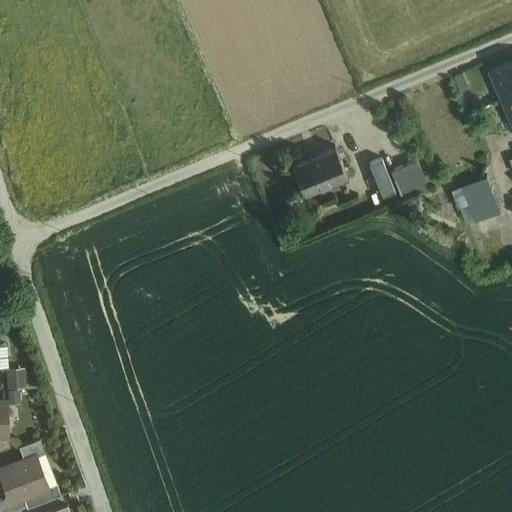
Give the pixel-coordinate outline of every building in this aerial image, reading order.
[(511,58),(491,68),(511,115),(511,58)] [(337,144),(294,161),(306,191),(349,173),(337,144)] [(397,189),(383,155),(370,161),(384,194),(397,189)] [(419,158),(393,168),(403,194),(429,183),(419,158)] [(492,172),(454,186),(461,206),(474,201),(481,217),(506,208),(492,172)] [(9,365),(10,384),(29,383),(28,363),(9,365)] [(7,400),(0,400),(0,433),(8,434),(7,400)] [(41,437),(21,445),(26,458),(37,454),(37,455),(47,451),(41,437)] [(26,458),(2,468),(14,499),(25,495),(49,486),(49,485),(37,455),(37,454),(26,458)] [(49,486),(25,495),(29,506),(63,493),(58,482),(49,485),(49,486)]
